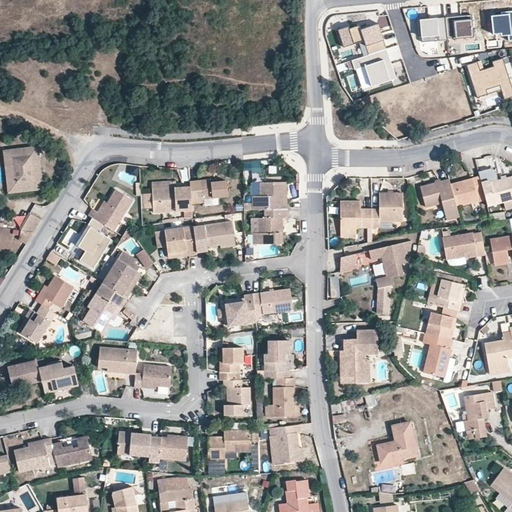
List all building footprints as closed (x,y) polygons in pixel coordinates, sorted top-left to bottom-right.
[(511,40),(511,11),(502,13),(503,15),(491,16),(493,34),(501,33),(501,36),(508,35),(509,41),(511,40)] [(454,17),(445,17),(447,39),(455,38),(456,39),(474,37),(472,15),(461,16),(461,17),(454,18),(454,17)] [(445,17),(418,20),(419,34),(421,34),(422,42),(447,40),(447,39),(445,17)] [(387,49),(379,23),(361,29),(360,25),(350,28),(349,26),(338,29),(344,47),(360,42),(364,56),(387,49)] [(396,78),(387,49),(364,56),(352,60),(355,69),(365,66),(371,86),(396,78)] [(466,66),(471,79),(473,79),(474,81),(471,82),(477,98),(487,95),(486,90),(499,86),(502,94),(511,90),(511,88),(502,59),(492,62),(493,67),(480,71),(477,62),(466,66)] [(511,90),(502,94),(504,100),(511,97),(511,90)] [(6,149),(7,158),(16,157),(18,180),(32,179),(33,188),(42,187),(39,147),(6,149)] [(10,190),(33,188),(32,179),(18,180),(16,157),(7,158),(10,190)] [(261,173),(261,161),(244,162),(245,174),(261,173)] [(484,189),(482,181),(480,175),(452,183),(457,203),(479,198),(477,191),(484,189)] [(489,179),(482,181),(484,189),(487,199),(489,207),(503,203),(506,203),(511,201),(511,176),(490,182),(489,179)] [(192,183),(192,199),(229,197),(228,182),(213,183),(213,178),(191,179),(192,183)] [(285,199),(284,179),(260,180),(260,193),(253,194),(253,205),(245,205),(245,209),(269,208),(289,208),(288,199),(285,199)] [(457,203),(452,183),(451,180),(442,182),(436,184),(422,187),(428,207),(443,203),(444,207),(447,215),(459,211),(458,206),(457,203)] [(173,184),(153,185),(154,209),(187,207),(186,184),(173,184)] [(458,206),(487,199),(484,189),(477,191),(479,198),(457,203),(458,206)] [(122,191),(114,206),(108,216),(104,214),(93,207),(89,215),(92,217),(94,218),(106,226),(120,234),(140,201),(122,191)] [(373,206),(373,227),(381,227),(381,220),(403,220),(403,191),(381,191),(380,207),(373,206)] [(373,227),(373,206),(365,207),(365,211),(361,211),(361,207),(361,197),(342,198),(342,233),(358,234),(358,227),(373,227)] [(503,203),(489,207),(493,221),(506,219),(503,203)] [(110,204),(104,214),(108,216),(114,206),(110,204)] [(284,229),(287,229),(287,217),(289,217),(289,208),(269,208),(269,216),(257,217),(257,232),(259,231),(263,231),(264,242),(285,242),(284,229)] [(22,229),(35,231),(43,218),(34,213),(22,229)] [(94,218),(92,217),(88,224),(91,226),(85,237),(79,246),(101,259),(113,239),(102,232),(106,226),(94,218)] [(220,242),(235,240),(233,219),(202,223),(203,234),(196,235),(198,251),(205,250),(205,244),(220,242)] [(82,235),(85,237),(91,226),(88,224),(82,235)] [(130,226),(124,236),(128,237),(134,231),(130,226)] [(20,239),(29,240),(35,231),(22,229),(20,239)] [(167,233),(169,246),(169,251),(187,249),(188,253),(198,252),(198,251),(196,235),(195,230),(167,233)] [(448,259),(465,256),(464,253),(476,251),(477,256),(486,255),(482,232),(474,234),(473,232),(443,238),(447,259),(448,259)] [(159,247),(169,246),(167,233),(158,234),(159,247)] [(117,246),(128,237),(124,236),(117,246)] [(507,250),(511,249),(511,238),(491,242),(494,262),(509,260),(507,250)] [(377,278),(380,287),(392,284),(397,283),(395,276),(405,273),(402,264),(408,262),(403,242),(370,250),(372,259),(382,256),(387,275),(377,278)] [(155,261),(145,247),(138,252),(148,266),(155,261)] [(419,247),(417,255),(426,258),(426,247),(419,247)] [(122,250),(118,258),(137,270),(140,266),(134,262),(136,259),(122,250)] [(46,260),(57,266),(62,258),(51,252),(46,260)] [(341,272),(358,268),(354,254),(342,257),(341,272)] [(465,258),(465,256),(448,259),(448,261),(449,263),(450,264),(453,265),(466,264),(465,258)] [(116,290),(127,297),(133,288),(128,285),(137,270),(118,258),(103,282),(106,284),(116,290)] [(142,272),(137,270),(128,285),(133,288),(142,272)] [(44,296),(41,294),(36,301),(43,305),(51,310),(55,303),(64,308),(77,287),(56,276),(49,287),(44,296)] [(443,306),(458,310),(461,298),(458,297),(463,281),(443,276),(436,304),(443,306)] [(340,299),(339,277),(330,277),(331,299),(340,299)] [(92,308),(84,320),(103,332),(111,317),(119,305),(123,307),(128,298),(127,297),(116,290),(106,284),(102,291),(112,296),(111,299),(101,293),(92,308)] [(392,284),(380,287),(377,312),(389,313),(392,284)] [(46,285),(41,294),(44,296),(49,287),(46,285)] [(264,313),(282,311),(294,309),(291,288),(252,292),(255,314),(264,313)] [(88,306),(92,308),(101,293),(97,291),(88,306)] [(225,308),(226,316),(227,324),(256,322),(255,314),(252,292),(244,293),(245,297),(238,297),(224,299),(225,308)] [(25,334),(39,343),(52,322),(57,314),(51,310),(43,305),(38,313),(31,309),(26,317),(29,319),(33,321),(25,334)] [(115,320),(123,307),(119,305),(111,317),(115,320)] [(425,332),(451,338),(454,328),(451,327),(453,317),(457,317),(458,310),(443,306),(441,312),(431,310),(425,332)] [(284,321),(282,311),(264,313),(265,323),(284,321)] [(21,332),(25,334),(33,321),(29,319),(21,332)] [(420,331),(406,327),(405,332),(404,336),(418,340),(420,331)] [(364,352),(377,351),(376,331),(355,332),(356,341),(350,348),(351,355),(347,355),(347,362),(341,362),(342,386),(363,385),(361,357),(364,352)] [(451,338),(425,332),(423,341),(430,343),(423,371),(444,377),(449,357),(452,348),(449,347),(451,338)] [(511,357),(511,336),(511,332),(502,333),(503,340),(504,344),(499,345),(499,341),(486,344),(491,371),(511,367),(509,358),(511,357)] [(274,378),(290,378),(290,369),(285,369),(285,353),(290,353),(289,339),(268,340),(268,354),(264,354),(264,378),(274,378)] [(340,353),(341,362),(347,362),(347,355),(351,355),(350,348),(356,341),(343,342),(344,352),(340,353)] [(396,343),(401,364),(407,363),(404,345),(396,343)] [(224,370),(220,371),(221,380),(224,379),(234,379),(234,371),(240,370),(239,362),(244,362),(243,346),(224,347),(223,355),(224,370)] [(126,372),(125,374),(135,375),(135,374),(137,352),(100,349),(98,369),(107,370),(126,372)] [(378,355),(377,351),(364,352),(361,357),(363,385),(371,384),(370,361),(365,361),(366,356),(378,355)] [(455,358),(449,357),(444,377),(443,381),(449,382),(455,358)] [(23,381),(24,385),(41,381),(39,370),(37,359),(7,366),(11,384),(23,381)] [(61,365),(47,368),(48,373),(62,370),(61,365)] [(142,385),(155,387),(169,387),(171,368),(143,366),(143,374),(135,374),(135,375),(134,388),(141,389),(142,385)] [(48,373),(47,368),(39,370),(41,381),(44,393),(77,387),(73,367),(62,370),(48,373)] [(295,377),(290,378),(274,378),(275,405),(267,405),(267,417),(275,417),(296,416),(296,403),(295,377)] [(232,404),(228,404),(225,404),(225,415),(244,415),(244,405),(252,405),(251,387),(242,387),(242,379),(234,379),(224,379),(224,388),(228,388),(231,387),(232,404)] [(494,392),(502,390),(501,379),(493,381),(494,392)] [(464,420),(466,431),(474,430),(475,438),(487,436),(484,417),(488,416),(487,408),(496,407),(493,392),(464,396),(467,419),(464,420)] [(392,425),(395,441),(377,444),(381,463),(418,455),(411,421),(392,425)] [(457,433),(465,432),(464,422),(456,423),(457,433)] [(277,435),(281,462),(300,460),(298,447),(297,433),(296,424),(270,428),(271,436),(277,435)] [(229,435),(225,436),(208,436),(209,459),(226,458),(226,451),(237,450),(236,443),(252,443),(251,430),(229,431),(229,435)] [(467,439),(475,438),(474,430),(466,431),(467,439)] [(54,449),(56,459),(57,462),(90,455),(85,432),(75,435),(77,443),(72,445),(71,442),(62,444),(61,438),(52,440),(54,449)] [(150,451),(151,436),(151,435),(120,432),(118,454),(149,457),(149,455),(150,451)] [(50,434),(42,435),(43,440),(28,443),(13,447),(18,468),(56,459),(54,449),(52,440),(50,434)] [(272,463),(281,462),(277,435),(271,436),(269,436),(272,463)] [(167,438),(151,436),(150,451),(149,455),(160,455),(160,458),(186,460),(188,436),(178,436),(178,438),(167,438)] [(0,477),(10,475),(5,455),(0,456),(0,477)] [(498,475),(504,467),(498,462),(492,471),(498,475)] [(415,465),(403,466),(403,476),(415,475),(415,465)] [(511,507),(511,473),(504,467),(498,475),(491,485),(511,500),(511,503),(510,506),(511,507)] [(56,506),(43,508),(44,511),(86,511),(82,475),(71,476),(73,493),(55,495),(56,506)] [(162,511),(195,511),(192,488),(187,488),(185,476),(158,480),(162,511)] [(286,481),(288,490),(290,502),(287,503),(279,504),(280,511),(315,511),(314,503),(308,503),(307,497),(309,496),(307,480),(295,481),(295,479),(286,481)] [(470,495),(478,492),(474,481),(466,483),(470,495)] [(381,488),(383,494),(384,494),(401,494),(398,482),(381,486),(381,488)] [(116,511),(137,511),(137,508),(137,503),(133,487),(113,491),(115,501),(116,506),(116,511)] [(379,494),(381,507),(394,505),(393,495),(384,494),(383,494),(379,494)] [(215,511),(249,511),(248,502),(240,502),(239,495),(214,498),(215,511)]
